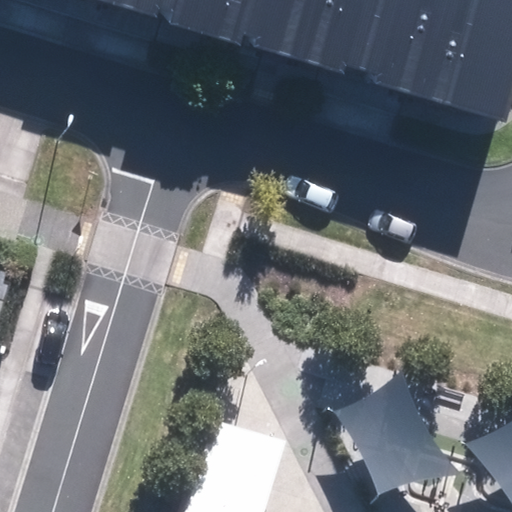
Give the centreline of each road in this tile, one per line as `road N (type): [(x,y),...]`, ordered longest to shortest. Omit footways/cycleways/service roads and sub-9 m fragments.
road 1 (residential): [(165,127),(50,511)]
road 2 (residential): [(165,127),(486,229),(511,224)]
road 3 (residential): [(165,127),(0,76)]
